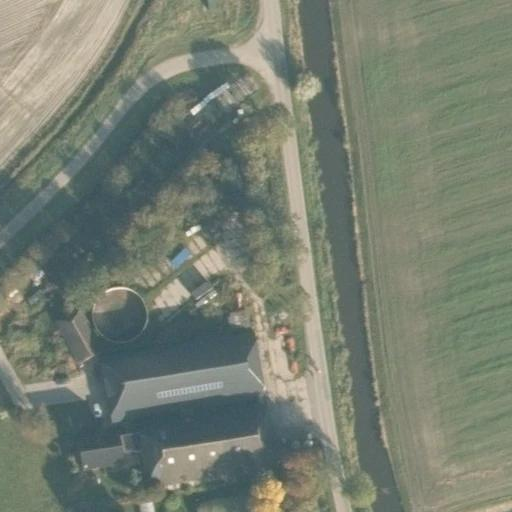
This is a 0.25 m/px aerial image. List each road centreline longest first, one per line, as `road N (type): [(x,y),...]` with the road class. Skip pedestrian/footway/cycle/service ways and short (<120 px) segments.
road 1 (tertiary): [(342,511),(275,52)]
road 2 (unclassified): [(0,239),(152,77),(189,61),(275,52)]
